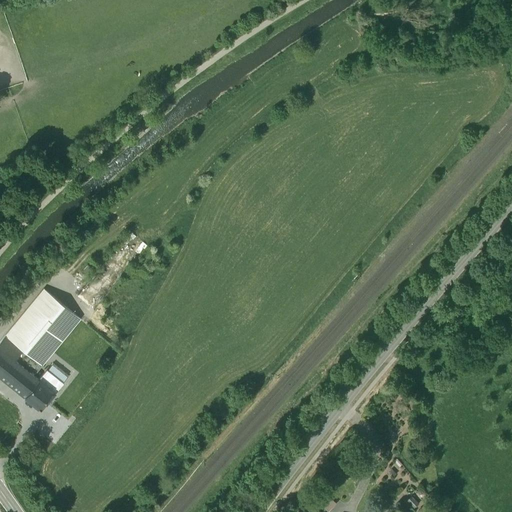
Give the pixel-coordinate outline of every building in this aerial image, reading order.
[(43,288),(5,335),(42,365),(80,318),(43,288)] [(42,365),(5,335),(0,341),(0,376),(1,377),(24,396),(38,379),(34,375),(42,365)] [(63,383),(46,370),(38,379),(55,392),(63,383)] [(55,392),(38,379),(24,396),(38,407),(41,403),(43,401),(46,403),(55,392)] [(337,501),(327,492),(318,501),(329,511),(337,501)]
